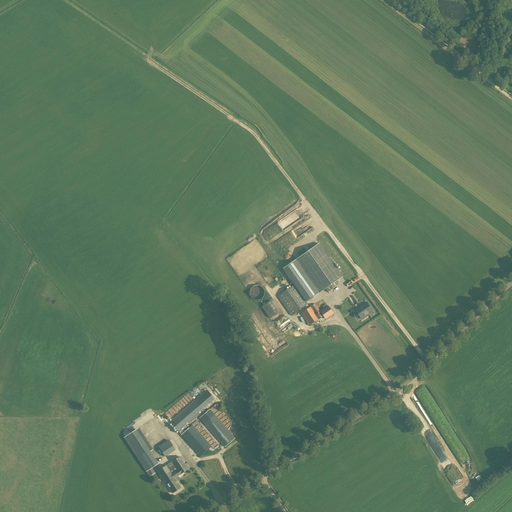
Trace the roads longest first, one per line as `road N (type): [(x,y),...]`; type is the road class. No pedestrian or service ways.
road 1 (unclassified): [(205,511),(401,388),(511,282)]
road 2 (unknown): [(174,453),(161,456),(155,439),(171,434),(219,503)]
